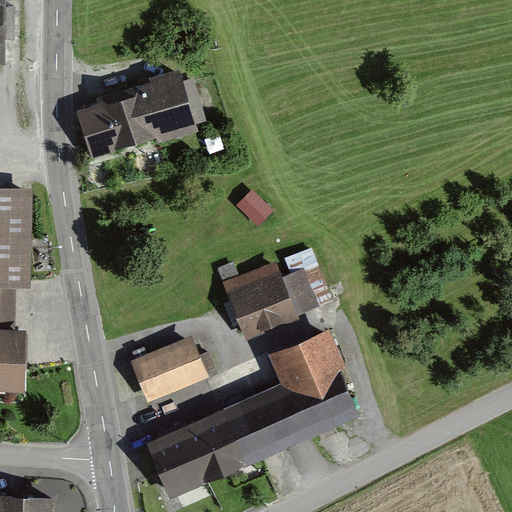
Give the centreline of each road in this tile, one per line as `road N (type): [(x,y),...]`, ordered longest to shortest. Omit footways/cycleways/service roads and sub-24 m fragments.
road 1 (tertiary): [(110,460),(53,138),(57,0)]
road 2 (unclassified): [(511,397),(290,511)]
